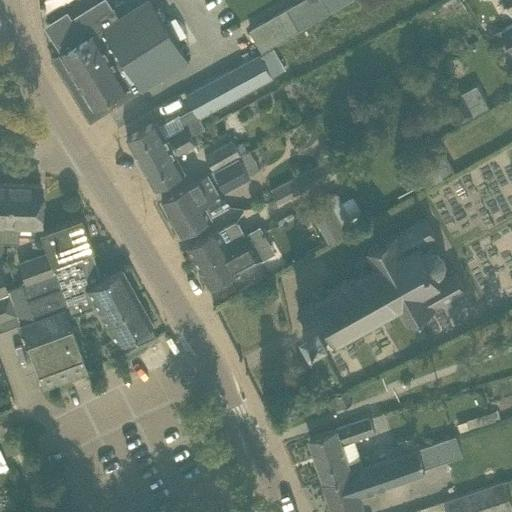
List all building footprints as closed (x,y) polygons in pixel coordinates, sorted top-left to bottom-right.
[(43,0),(48,9),(66,0),(43,0)] [(64,49),(61,51),(92,103),(97,104),(116,92),(121,101),(137,91),(142,88),(143,89),(190,60),(152,0),(143,0),(120,14),(115,6),(98,16),(93,9),(74,21),(72,17),(52,29),(64,49)] [(300,0),(287,7),(250,29),(263,50),(300,29),(330,11),(323,0),(300,0)] [(447,12),(460,4),(457,0),(447,0),(442,3),(447,12)] [(511,23),(501,29),(511,49),(511,23)] [(273,77),(282,72),(271,49),(261,54),(187,94),(199,117),(273,77)] [(477,113),(464,90),(447,100),(459,122),(477,113)] [(141,161),(191,134),(181,116),(161,126),(157,119),(127,135),(141,161)] [(141,161),(155,186),(185,170),(177,154),(196,144),(191,134),(141,161)] [(205,154),(213,168),(247,150),(242,142),(237,145),(233,139),(205,154)] [(452,172),(435,145),(426,150),(437,167),(427,173),(433,184),(452,172)] [(225,192),(252,178),(250,175),(260,169),(250,150),(213,170),(225,192)] [(279,203),(333,174),(326,160),(271,189),(279,203)] [(207,173),(162,198),(182,234),(212,217),(211,215),(227,207),(226,205),(230,202),(226,195),(221,197),(221,196),(219,196),(207,173)] [(0,240),(7,241),(9,182),(0,181),(0,240)] [(40,183),(9,182),(7,241),(18,241),(18,234),(38,235),(39,223),(40,183)] [(327,198),(343,228),(344,228),(353,223),(352,222),(363,216),(357,205),(347,211),(337,192),(327,198)] [(346,232),(344,228),(343,228),(327,198),(310,206),(328,241),(346,232)] [(78,217),(39,231),(55,272),(70,313),(94,305),(116,343),(122,352),(154,336),(148,325),(151,322),(120,266),(101,277),(90,248),(92,248),(80,215),(78,217)] [(465,288),(455,270),(447,274),(444,270),(444,268),(442,267),(444,260),(446,261),(446,259),(444,258),(443,254),(445,253),(444,251),(442,252),(437,248),(439,247),(437,246),(436,247),(431,246),(431,244),(430,244),(427,239),(435,234),(425,216),(396,232),(395,231),(387,236),(385,232),(374,238),(376,242),(367,247),(370,251),(356,258),(363,270),(326,291),(322,285),(312,291),(316,298),(314,299),(313,297),(311,298),(312,300),(298,308),(304,319),(303,320),(313,337),(320,333),(323,337),(327,339),(332,336),(335,342),(337,341),(336,339),(338,338),(342,345),(353,339),(350,334),(400,306),(408,321),(417,316),(419,320),(430,314),(428,310),(436,305),(436,304),(465,288)] [(200,266),(248,240),(244,233),(237,220),(219,231),(217,228),(188,245),(200,266)] [(249,242),(248,240),(200,266),(210,286),(228,276),(262,257),(252,240),(249,242)] [(21,284),(6,290),(0,292),(0,329),(19,323),(42,385),(87,368),(67,314),(70,313),(55,272),(47,251),(19,262),(25,279),(20,280),(21,284)] [(492,411),(466,420),(466,421),(458,424),(460,431),(479,424),(480,425),(495,420),(492,411)] [(324,480),(363,466),(360,457),(348,461),(341,442),(375,431),(369,416),(336,427),(309,437),(324,480)] [(418,448),(363,466),(324,480),(335,511),(342,511),(362,505),(358,493),(425,470),(418,448)] [(511,502),(505,480),(444,500),(447,511),(504,511),(511,510),(511,502)]
